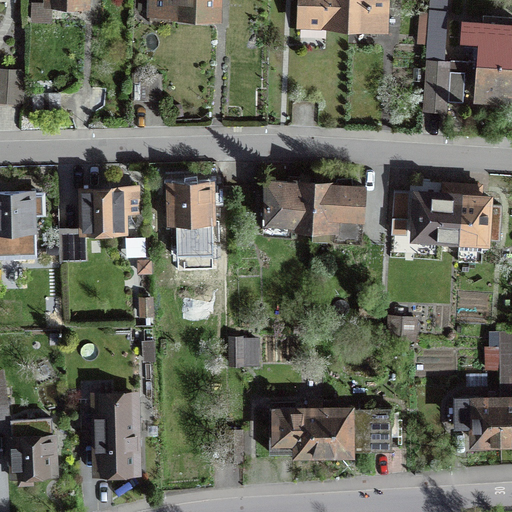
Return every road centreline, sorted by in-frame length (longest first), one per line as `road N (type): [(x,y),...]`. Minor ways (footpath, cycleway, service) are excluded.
road 1 (residential): [(0,154),(282,146),(511,163)]
road 2 (residential): [(242,511),(430,501)]
